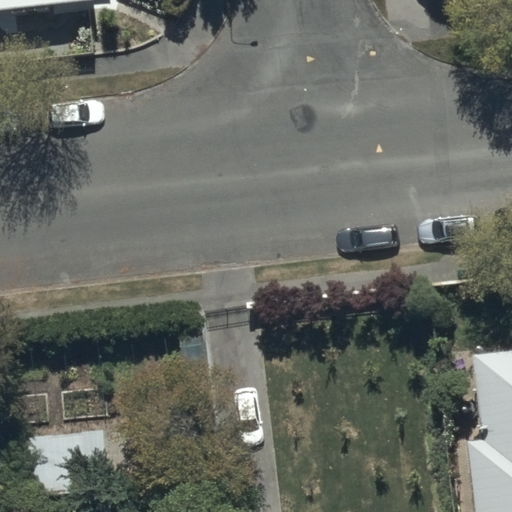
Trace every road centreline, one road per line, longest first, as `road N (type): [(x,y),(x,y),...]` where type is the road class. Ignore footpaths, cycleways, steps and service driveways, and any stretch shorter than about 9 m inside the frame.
road 1 (tertiary): [(0,195),(323,157)]
road 2 (tertiary): [(323,157),(511,136)]
road 3 (residential): [(323,157),(306,0)]
